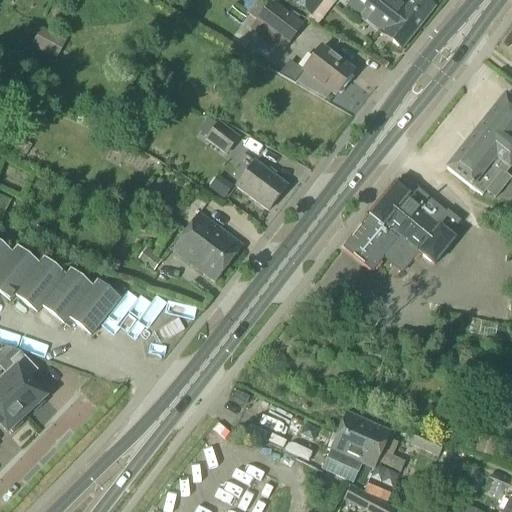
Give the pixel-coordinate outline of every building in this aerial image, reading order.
[(257,22),(271,4),(265,0),(255,0),(245,14),(256,23),(257,22)] [(288,0),(310,18),(322,0),(288,0)] [(352,0),(346,9),(399,51),(432,9),(419,0),(409,0),(402,9),(395,3),(398,0),(352,0)] [(257,22),(287,45),(301,27),(271,4),(257,22)] [(31,46),(54,59),(62,42),(41,30),(31,46)] [(301,73),(333,97),(351,73),(320,49),(301,73)] [(293,84),(301,73),(288,62),(278,75),(293,84)] [(511,104),(505,98),(446,170),(470,190),(471,189),(481,197),(485,192),(494,200),(510,180),(505,175),(511,166),(511,104)] [(236,139),(216,125),(205,140),(224,155),(236,139)] [(0,149),(6,152),(10,140),(0,136),(0,149)] [(9,159),(15,163),(19,164),(29,147),(19,141),(9,159)] [(253,152),(270,158),(273,149),(257,142),(253,152)] [(235,188),(267,212),(285,187),(252,164),(235,188)] [(216,178),(207,189),(222,200),(230,189),(216,178)] [(344,250),(372,273),(384,258),(403,273),(417,255),(433,268),(454,242),(453,240),(459,233),(455,230),(460,224),(447,213),(445,214),(414,189),(408,197),(394,186),(367,218),(369,219),(344,250)] [(0,220),(0,221),(10,201),(0,196),(0,220)] [(129,216),(145,229),(149,223),(163,234),(171,225),(140,201),(129,216)] [(185,234),(227,266),(240,248),(198,216),(185,234)] [(227,266),(185,234),(171,252),(213,284),(227,266)] [(67,320),(89,337),(118,300),(96,283),(91,288),(69,271),(65,277),(43,259),(37,266),(16,248),(11,254),(0,245),(0,296),(9,303),(14,297),(35,314),(40,308),(62,326),(67,320)] [(160,263),(144,251),(137,261),(152,273),(160,263)] [(158,291),(170,303),(181,293),(169,281),(158,291)] [(194,326),(199,316),(176,304),(171,314),(194,326)] [(484,323),(483,332),(500,335),(502,325),(484,323)] [(434,335),(437,339),(442,340),(447,337),(447,332),(444,327),(439,326),(435,330),(434,335)] [(397,344),(426,350),(428,338),(400,331),(397,344)] [(0,390),(25,417),(31,411),(33,413),(35,412),(42,405),(43,404),(41,402),(44,399),(27,381),(36,372),(19,354),(18,354),(9,362),(9,363),(12,366),(0,377),(0,390)] [(495,419),(511,421),(511,383),(502,382),(495,419)] [(21,425),(18,423),(25,417),(0,390),(0,428),(6,435),(9,432),(11,434),(12,433),(20,426),(21,425)] [(338,432),(382,451),(389,435),(346,416),(338,432)] [(281,432),(277,441),(301,451),(305,442),(281,432)] [(373,470),(382,451),(338,432),(330,451),(325,461),(357,475),(361,465),(373,470)] [(411,446),(437,458),(442,447),(416,435),(411,446)] [(396,467),(403,442),(391,438),(383,463),(396,467)] [(233,460),(247,456),(243,443),(229,446),(233,460)] [(366,494),(386,503),(391,492),(372,482),(366,494)] [(343,502),(363,511),(393,511),(395,510),(351,487),(343,502)]
